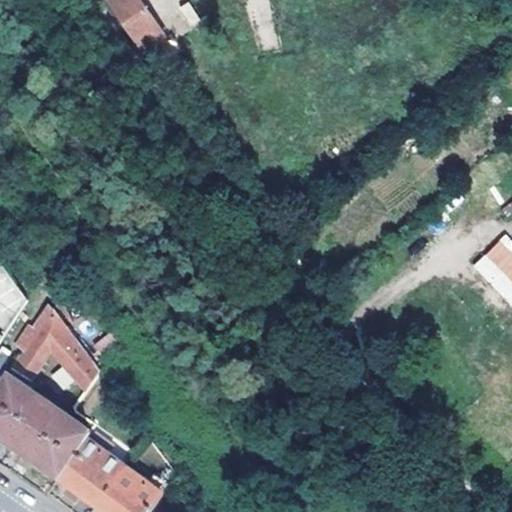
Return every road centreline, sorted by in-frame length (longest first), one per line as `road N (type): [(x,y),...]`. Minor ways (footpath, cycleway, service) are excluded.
road 1 (track): [(490,511),(374,389),(92,0)]
road 2 (track): [(0,86),(218,413),(312,511)]
